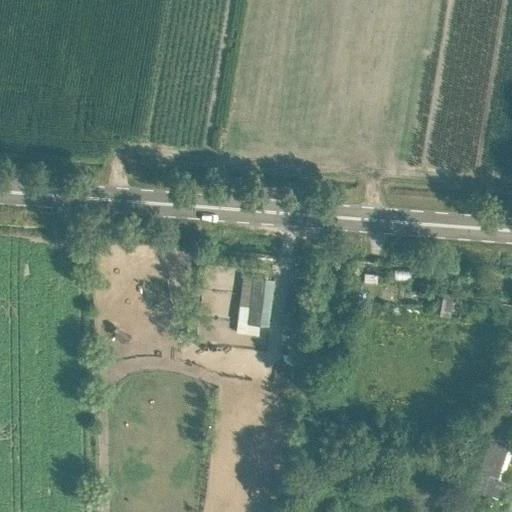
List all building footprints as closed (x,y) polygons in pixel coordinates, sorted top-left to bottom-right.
[(394,268),(394,281),(411,282),(411,268),(394,268)] [(290,274),(285,309),(299,311),(304,276),(290,274)] [(240,305),(237,331),(258,334),(260,324),(265,277),(253,276),(250,296),(249,306),(240,305)] [(364,276),(364,285),(377,285),(377,276),(364,276)] [(443,289),(440,315),(449,316),(453,291),(443,289)] [(361,290),(358,300),(366,302),(369,292),(361,290)] [(474,491),(492,497),(509,450),(487,442),(484,449),(480,463),(483,465),(474,491)] [(312,483),(309,505),(321,507),(325,486),(312,483)]
